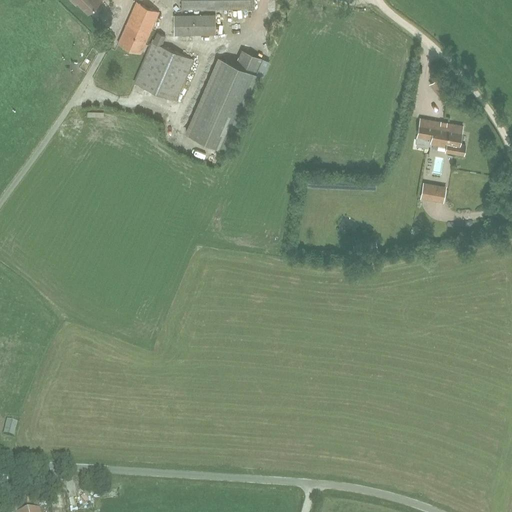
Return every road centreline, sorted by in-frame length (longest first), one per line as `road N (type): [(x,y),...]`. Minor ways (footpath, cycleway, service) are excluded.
road 1 (unclassified): [(433,511),(339,487),(0,466)]
road 2 (track): [(511,153),(462,78),(378,0)]
